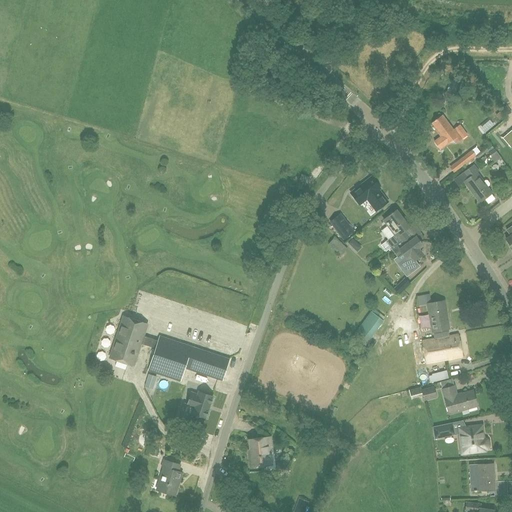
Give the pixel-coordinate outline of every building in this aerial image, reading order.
[(453,114),(461,108),(452,95),(444,101),(453,114)] [(440,149),(453,140),(456,144),(462,139),(467,135),(460,126),(452,131),(441,117),(432,123),(442,136),(434,142),(440,149)] [(511,130),(503,138),(511,148),(511,130)] [(464,165),(476,156),(471,150),(458,160),(462,167),(464,165)] [(491,194),(492,193),(487,187),(489,186),(490,183),(487,181),(485,180),(483,182),(477,173),(479,171),(474,165),(463,172),(468,178),(464,181),(480,202),(485,199),(487,202),(490,203),(494,200),(494,197),(491,194)] [(379,209),(387,203),(378,190),(380,189),(371,178),(362,185),(363,187),(352,195),(358,203),(369,195),(379,209)] [(391,249),(408,236),(404,231),(408,228),(409,228),(409,227),(396,210),(396,211),(384,220),(383,220),(394,234),(385,241),(391,249)] [(345,225),(337,232),(343,239),(351,233),(345,225)] [(411,241),(408,236),(391,249),(397,257),(402,253),(405,257),(405,258),(402,261),(407,268),(410,266),(413,271),(419,267),(414,261),(422,255),(418,249),(422,245),(420,242),(416,238),(417,237),(416,237),(411,241)] [(334,237),(328,244),(341,257),(348,249),(334,237)] [(405,278),(396,286),(393,289),(399,294),(399,295),(402,292),(410,283),(405,278)] [(434,338),(449,336),(447,330),(450,329),(447,315),(446,315),(443,301),(427,304),(432,332),(433,332),(434,338)] [(371,312),(352,337),(364,346),(383,321),(371,312)] [(125,318),(111,359),(134,367),(140,346),(156,351),(149,372),(181,382),(186,369),(223,381),(230,360),(160,337),(158,344),(143,339),(147,325),(125,318)] [(426,363),(462,356),(458,334),(449,336),(434,338),(422,341),(426,363)] [(147,386),(155,389),(159,376),(151,374),(147,386)] [(420,387),(409,390),(411,396),(422,393),(424,401),(437,397),(433,386),(421,389),(420,387)] [(448,414),(477,406),(473,391),(457,395),(454,386),(442,390),(448,414)] [(185,403),(181,412),(191,415),(191,414),(205,419),(213,397),(199,392),(198,395),(191,393),(188,404),(185,403)] [(454,435),(452,423),(433,427),(434,439),(454,435)] [(466,427),(458,428),(459,436),(460,442),(461,454),(468,453),(485,451),(485,450),(487,449),(489,447),(489,445),(489,443),(488,440),(486,439),(484,439),(482,439),(482,433),(483,433),(482,425),(466,427)] [(267,447),(271,447),(270,437),(249,439),(251,456),(249,456),(250,467),(269,465),(267,447)] [(158,490),(176,496),(183,473),(179,472),(181,465),(165,460),(163,467),(165,468),(158,490)] [(493,464),(468,465),(469,471),(470,491),(481,491),(488,490),(491,490),(494,490),(494,483),(493,464)] [(299,498),(296,505),(293,511),(304,511),(306,509),(308,501),(299,498)] [(493,511),(494,510),(480,508),(480,504),(466,502),(465,511),(472,511),(493,511)]
